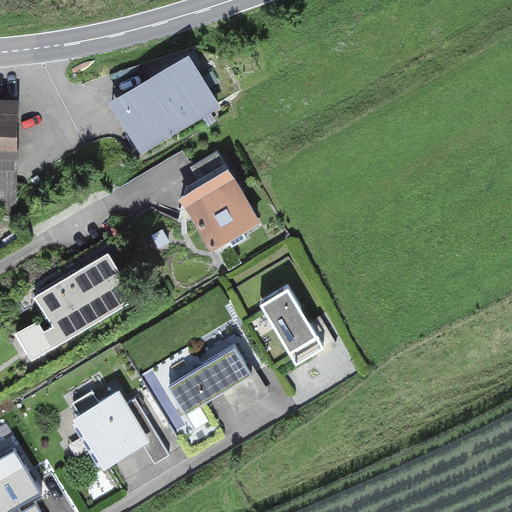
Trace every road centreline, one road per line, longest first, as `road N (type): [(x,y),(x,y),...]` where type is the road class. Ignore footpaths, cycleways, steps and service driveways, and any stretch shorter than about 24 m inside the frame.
road 1 (primary): [(0,53),(88,41),(240,0)]
road 2 (residential): [(294,406),(117,511)]
road 3 (residential): [(0,267),(177,166)]
